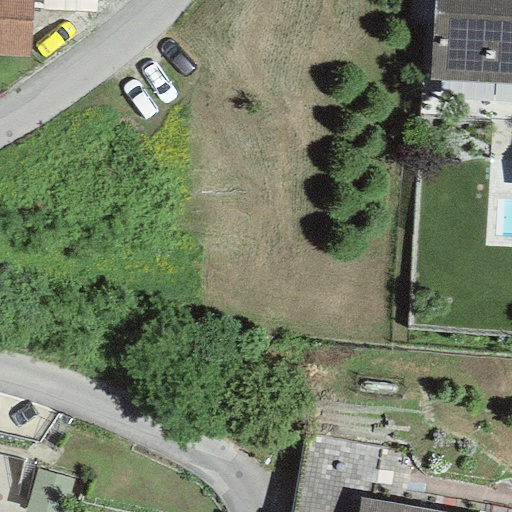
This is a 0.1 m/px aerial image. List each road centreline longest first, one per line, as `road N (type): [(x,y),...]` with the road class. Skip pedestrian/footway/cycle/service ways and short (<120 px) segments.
road 1 (residential): [(252,511),(236,471),(200,443),(0,368)]
road 2 (residential): [(0,127),(88,70),(165,0)]
